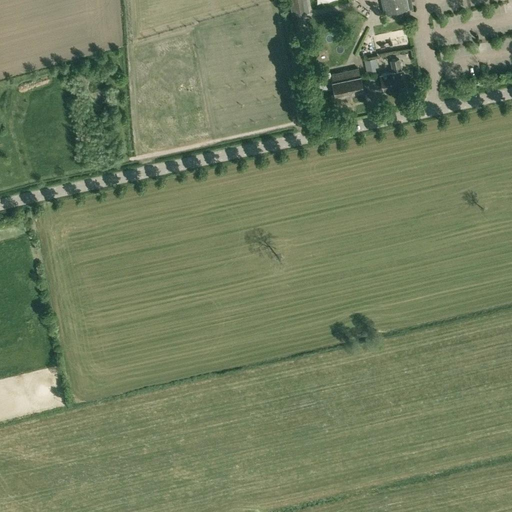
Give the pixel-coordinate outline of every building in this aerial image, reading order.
[(306,0),(289,0),(292,16),(309,13),(306,0)] [(409,8),(407,0),(382,0),(386,13),(409,8)] [(375,67),(373,58),(365,60),(368,74),(377,72),(375,67)] [(401,70),(399,59),(391,61),(393,72),(380,75),(384,91),(405,86),(402,70),(401,70)] [(333,82),(336,96),(363,90),(360,75),(360,76),(358,68),(331,74),(333,82)]
